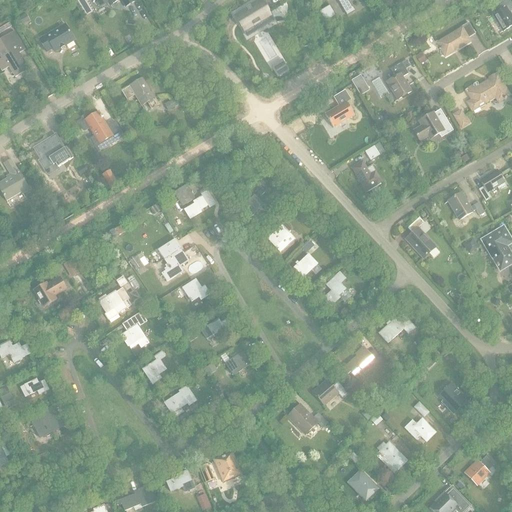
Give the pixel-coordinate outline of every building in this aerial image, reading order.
[(250,7),(235,17),(244,32),(262,20),(266,26),(273,21),(260,0),(259,0),(249,6),(250,7)] [(347,0),(337,0),(347,16),(355,11),(352,6),(351,7),(347,0)] [(496,13),(493,16),(503,32),(511,26),(511,18),(508,13),(511,10),(511,6),(508,0),(506,0),(493,8),(496,13)] [(319,12),(325,22),(335,16),(329,6),(319,12)] [(444,57),(445,58),(470,43),(468,38),(475,34),(468,23),(461,27),(461,28),(436,43),(440,50),(439,54),(441,56),(444,57)] [(52,48),(54,51),(74,40),(65,24),(39,39),(46,51),(52,48)] [(15,77),(27,70),(21,61),(23,60),(19,53),(25,49),(14,31),(0,39),(0,52),(3,58),(0,59),(0,67),(2,71),(9,67),(15,77)] [(386,82),(397,100),(410,92),(401,78),(408,74),(401,63),(390,70),(394,77),(386,82)] [(284,64),(273,71),(277,77),(288,71),(284,64)] [(484,82),(478,86),(477,86),(478,85),(478,84),(477,84),(477,83),(476,83),(475,83),(473,85),(465,90),(471,100),(468,102),(467,103),(467,104),(472,111),(478,107),(479,108),(481,108),(484,106),(484,105),(484,104),(495,98),(498,103),(509,96),(496,74),(489,78),(488,79),(489,80),(489,81),(485,83),(485,82),(484,82)] [(151,110),(158,106),(142,79),(121,91),(125,98),(130,95),(129,94),(132,92),(141,106),(147,102),(151,110)] [(339,106),(324,115),(333,129),(354,116),(346,103),(350,100),(345,91),(334,98),(339,106)] [(465,117),(464,118),(460,111),(453,115),(461,128),(469,124),(465,117)] [(104,126),(103,124),(105,123),(98,113),(92,117),(90,113),(83,118),(85,121),(80,124),(84,132),(90,129),(94,137),(90,139),(95,147),(107,140),(110,145),(115,142),(124,137),(116,123),(115,123),(109,127),(105,126),(104,126)] [(444,117),(439,121),(437,120),(432,113),(419,121),(422,127),(413,132),(419,141),(427,136),(430,139),(442,132),(445,136),(453,131),(444,117)] [(374,120),(359,129),(370,147),(385,138),(374,120)] [(38,146),(34,149),(41,160),(38,162),(44,171),(55,164),(57,168),(73,158),(66,147),(63,149),(57,139),(51,143),(49,139),(38,146)] [(365,152),(370,161),(380,155),(374,146),(365,152)] [(21,192),(22,194),(29,190),(11,160),(4,164),(10,175),(6,177),(7,179),(0,183),(0,189),(7,201),(21,192)] [(372,167),(367,170),(362,163),(353,168),(366,191),(381,182),(372,167)] [(496,187),(498,191),(506,186),(496,171),(480,181),(483,187),(478,190),(485,201),(490,198),(487,193),(496,187)] [(116,183),(112,177),(106,180),(110,187),(116,183)] [(188,188),(180,193),(186,204),(195,199),(188,188)] [(197,202),(184,210),(190,219),(200,213),(199,211),(208,206),(209,208),(215,205),(206,191),(201,194),(202,197),(196,201),(197,202)] [(478,203),(469,208),(461,194),(447,202),(458,220),(475,210),(479,216),(484,213),(478,203)] [(240,209),(249,218),(263,206),(254,196),(240,209)] [(405,240),(423,259),(435,248),(418,229),(424,223),(419,218),(407,229),(412,234),(405,240)] [(164,223),(170,232),(173,230),(167,221),(164,223)] [(267,238),(280,253),(294,240),(286,231),(289,229),(284,223),(267,238)] [(481,240),(499,271),(511,263),(511,257),(505,247),(511,242),(503,227),(481,240)] [(161,248),(158,250),(164,259),(168,266),(164,269),(165,271),(161,273),(167,282),(183,272),(179,266),(188,261),(174,240),(161,248)] [(311,242),(303,249),(306,253),(314,246),(311,242)] [(147,271),(144,267),(148,264),(141,253),(130,261),(133,266),(133,265),(140,275),(147,271)] [(315,262),(317,260),(311,253),(308,255),(294,268),(302,277),(317,264),(315,262)] [(63,265),(71,278),(79,274),(71,260),(63,265)] [(340,284),(346,278),(342,274),(345,271),(343,269),(337,275),(336,275),(327,283),(331,288),(329,290),(331,291),(323,299),(330,307),(339,298),(338,296),(345,290),(340,284)] [(116,281),(121,288),(127,284),(123,276),(116,281)] [(55,296),(67,289),(60,277),(48,284),(47,282),(33,290),(38,300),(38,301),(40,305),(41,306),(43,308),(57,300),(55,296)] [(195,280),(183,288),(186,293),(187,295),(190,300),(192,302),(199,297),(201,300),(209,295),(204,287),(201,289),(195,280)] [(127,299),(122,303),(115,292),(99,302),(106,313),(104,314),(109,321),(132,306),(127,299)] [(407,333),(414,327),(403,315),(397,320),(396,318),(378,334),(387,344),(403,330),(407,333)] [(226,320),(221,323),(218,319),(207,326),(208,327),(201,331),(206,340),(214,335),(217,341),(224,336),(222,333),(231,328),(226,320)] [(137,326),(120,336),(127,347),(128,347),(130,349),(138,345),(140,349),(148,344),(137,326)] [(18,344),(12,347),(9,342),(0,346),(0,353),(2,358),(9,355),(13,363),(15,362),(15,364),(17,364),(20,363),(21,361),(20,360),(21,359),(30,354),(26,345),(20,348),(18,344)] [(354,374),(371,358),(362,348),(356,354),(358,356),(343,368),(348,373),(351,371),(354,374)] [(225,363),(233,375),(253,362),(245,350),(225,363)] [(142,369),(153,385),(162,379),(159,374),(165,370),(159,361),(165,357),(162,351),(154,357),(156,361),(142,369)] [(44,381),(38,384),(36,379),(20,388),(24,397),(37,391),(39,394),(48,390),(44,381)] [(337,382),(332,386),(326,380),(312,393),(323,406),(337,393),(342,399),(347,394),(337,382)] [(446,397),(441,403),(452,414),(467,400),(451,384),(442,393),(446,397)] [(188,406),(196,401),(186,387),(179,391),(180,393),(170,400),(169,400),(164,403),(165,405),(171,414),(174,419),(184,413),(179,405),(185,402),(188,406)] [(413,408),(423,418),(428,413),(418,403),(413,408)] [(317,413),(312,418),(299,405),(287,417),(304,435),(317,423),(322,428),(327,423),(317,413)] [(62,417),(56,419),(54,416),(56,415),(52,406),(38,413),(40,417),(31,421),(40,438),(49,434),(47,430),(55,427),(56,430),(66,426),(62,417)] [(371,421),(376,426),(383,420),(377,414),(371,421)] [(12,425),(14,429),(28,422),(27,418),(12,425)] [(426,443),(435,433),(422,419),(416,425),(412,421),(412,420),(404,428),(416,441),(416,440),(420,436),(426,443)] [(388,443),(386,445),(383,442),(376,449),(379,452),(375,456),(393,474),(406,461),(388,443)] [(232,452),(213,460),(222,482),(241,475),(232,452)] [(486,464),(482,467),(477,462),(465,474),(476,485),(488,473),(486,471),(490,468),(486,464)] [(207,465),(200,468),(206,483),(213,479),(207,465)] [(166,482),(170,491),(182,487),(181,484),(190,481),(188,476),(191,475),(190,470),(176,476),(177,478),(166,482)] [(355,485),(369,498),(378,489),(365,476),(355,485)] [(132,496),(120,501),(124,511),(140,505),(142,508),(156,502),(150,486),(145,488),(137,492),(138,494),(132,496)] [(445,494),(430,508),(433,511),(450,511),(456,506),(462,511),(469,506),(452,488),(446,495),(445,494)] [(105,511),(111,508),(109,503),(93,510),(93,511),(105,511)]
